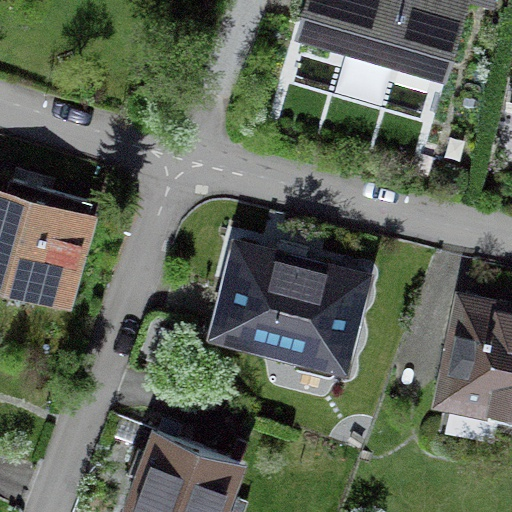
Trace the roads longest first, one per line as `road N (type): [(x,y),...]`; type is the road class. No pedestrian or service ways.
road 1 (residential): [(45,511),(177,158)]
road 2 (residential): [(177,158),(511,236)]
road 3 (residential): [(0,103),(177,158)]
road 4 (residential): [(177,158),(243,0)]
